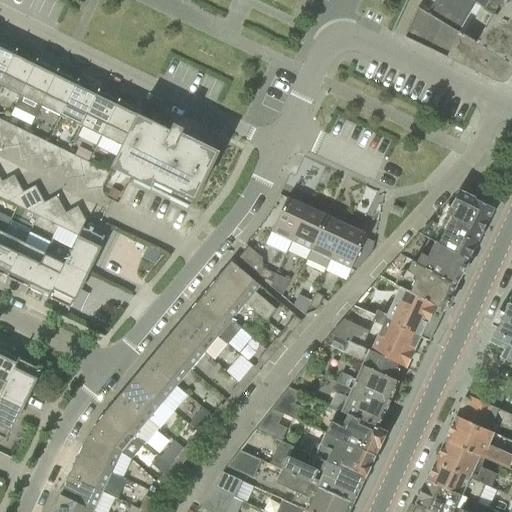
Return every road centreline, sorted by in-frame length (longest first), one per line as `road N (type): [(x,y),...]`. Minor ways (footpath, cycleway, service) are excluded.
road 1 (residential): [(182,511),(208,466),(316,329),(474,155),(497,106)]
road 2 (residential): [(278,149),(0,13)]
road 3 (residential): [(278,149),(337,37),(497,106)]
road 4 (residential): [(106,367),(253,199),(278,149)]
road 5 (residential): [(23,511),(70,411),(106,367)]
road 6 (tertiary): [(377,511),(447,362)]
road 7 (tertiary): [(447,362),(511,223)]
